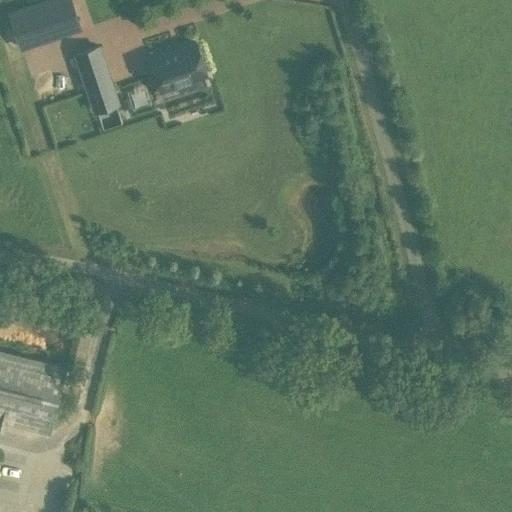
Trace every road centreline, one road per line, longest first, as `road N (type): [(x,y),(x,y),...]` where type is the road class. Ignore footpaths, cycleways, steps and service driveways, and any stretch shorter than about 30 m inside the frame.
road 1 (unclassified): [(441,357),(129,279),(0,257)]
road 2 (unclassified): [(341,0),(441,357)]
